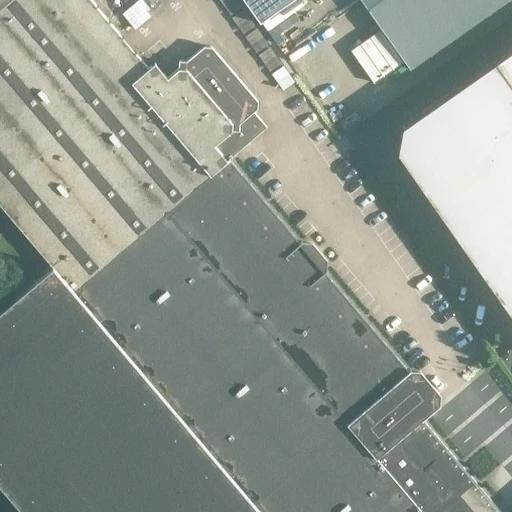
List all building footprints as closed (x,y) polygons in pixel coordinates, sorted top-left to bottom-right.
[(0,0),(0,206),(51,267),(73,293),(228,160),(267,128),(254,113),(257,110),(258,102),(211,47),(204,47),(186,62),(179,61),(178,69),(161,83),(90,0),(0,0)] [(118,0),(113,7),(125,17),(139,0),(118,0)] [(244,0),(260,23),(291,0),(244,0)] [(361,0),(410,70),(509,0),(361,0)] [(367,41),(358,46),(368,63),(377,58),(367,41)] [(511,49),(402,126),(398,150),(511,314),(511,49)] [(406,372),(228,160),(73,293),(259,511),(498,511),(421,420),(439,405),(440,394),(420,371),(409,370),(406,372)] [(455,235),(445,240),(457,264),(467,259),(455,235)] [(0,311),(0,483),(24,511),(259,511),(73,293),(51,267),(0,311)]
